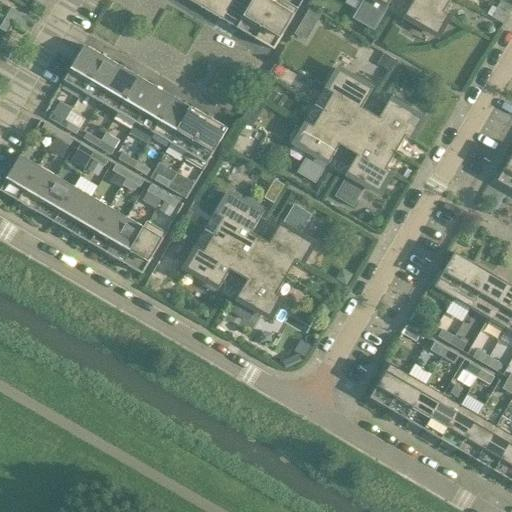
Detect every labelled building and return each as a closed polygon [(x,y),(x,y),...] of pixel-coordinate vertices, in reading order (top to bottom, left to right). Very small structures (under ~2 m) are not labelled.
[(49,0),(30,0),(45,8),(49,0)] [(187,0),(202,8),(206,0),(187,0)] [(206,0),(202,8),(220,19),(230,0),(206,0)] [(230,0),(220,19),(237,29),(254,0),(230,0)] [(254,0),(237,29),(255,39),(275,4),(274,4),(268,0),(254,0)] [(275,4),(255,39),(274,50),(297,9),(281,0),(276,0),(274,4),(275,4)] [(365,0),(381,10),(383,5),(386,7),(390,0),(365,0)] [(449,16),(443,13),(420,0),(413,0),(403,17),(406,19),(404,23),(420,32),(422,28),(437,37),(449,16)] [(420,0),(443,13),(450,0),(420,0)] [(495,9),(491,17),(490,18),(502,25),(511,8),(500,1),(495,9)] [(300,20),(312,27),(320,14),(308,7),(300,20)] [(12,24),(29,34),(36,23),(11,8),(4,19),(12,24)] [(12,24),(4,19),(0,26),(0,29),(7,33),(12,24)] [(63,81),(82,92),(103,57),(84,46),(63,81)] [(377,65),(388,72),(395,61),(384,55),(377,65)] [(120,67),(103,57),(82,92),(100,103),(120,67)] [(100,103),(117,113),(138,78),(120,67),(100,103)] [(360,110),(361,108),(372,90),(369,88),(372,84),(356,75),(353,79),(338,70),(326,91),(332,94),(360,110)] [(155,88),(138,78),(117,113),(135,123),(155,88)] [(135,123),(152,133),(173,98),(155,88),(135,123)] [(281,96),(273,91),(268,99),(277,104),(281,96)] [(322,111),(359,132),(370,114),(361,108),(360,110),(332,94),(322,111)] [(405,136),(405,137),(411,140),(423,120),(408,111),(410,107),(394,97),(392,102),(389,100),(378,119),(378,120),(405,136)] [(191,109),(173,98),(152,133),(170,144),(191,109)] [(191,109),(170,144),(186,153),(188,154),(208,119),(191,109)] [(348,150),(359,132),(322,111),(313,127),(312,128),(340,144),(339,145),(348,150)] [(48,119),(62,127),(65,121),(51,113),(48,119)] [(370,114),(359,132),(395,153),(405,137),(405,136),(378,120),(378,119),(370,114)] [(227,130),(208,119),(188,154),(186,153),(183,159),(203,171),(227,130)] [(79,129),(65,121),(62,127),(76,135),(79,129)] [(59,132),(45,124),(41,130),(55,138),(59,132)] [(312,128),(313,127),(307,124),(295,144),(310,153),(307,157),(323,167),(326,162),(328,164),(339,145),(340,144),(312,128)] [(73,140),(59,132),(55,138),(69,146),(73,140)] [(348,150),(357,155),(357,154),(385,170),(395,153),(359,132),(348,150)] [(82,140),(97,148),(100,141),(86,133),(82,140)] [(114,149),(100,141),(97,148),(110,156),(114,149)] [(76,151),(90,159),(94,153),(80,145),(76,151)] [(108,161),(94,153),(90,159),(104,167),(108,161)] [(118,160),(132,168),(136,162),(121,154),(118,160)] [(391,173),(385,170),(357,154),(357,155),(346,174),(348,176),(346,180),(362,189),(364,185),(379,194),(391,173)] [(511,154),(496,181),(511,190),(511,154)] [(0,189),(0,191),(18,202),(38,167),(20,156),(0,189)] [(150,170),(136,162),(132,168),(146,177),(150,170)] [(111,171),(125,180),(129,173),(115,165),(111,171)] [(38,167),(18,202),(35,212),(56,177),(38,167)] [(143,181),(129,173),(125,180),(122,185),(132,191),(138,187),(139,187),(143,181)] [(167,189),(171,183),(156,174),(153,181),(167,189)] [(56,177),(35,212),(53,223),(73,188),(56,177)] [(274,180),(263,199),(273,205),(284,186),(274,180)] [(171,183),(167,189),(181,197),(185,191),(171,183)] [(147,192),(160,200),(164,194),(150,186),(147,192)] [(73,188),(53,223),(70,233),(91,198),(73,188)] [(178,202),(164,194),(160,200),(174,208),(178,202)] [(250,235),(251,233),(262,215),(259,213),(262,209),(246,199),(243,204),(228,195),(216,215),(222,219),(223,218),(250,235)] [(91,198),(70,233),(88,243),(109,208),(91,198)] [(169,218),(174,208),(163,202),(158,211),(169,218)] [(109,208),(88,243),(106,254),(126,219),(109,208)] [(199,217),(188,211),(184,218),(195,224),(199,217)] [(212,236),(249,257),(260,238),(251,233),(250,235),(223,218),(222,219),(212,236)] [(144,229),(143,228),(126,219),(106,254),(123,264),(144,229)] [(146,222),(143,228),(144,229),(123,264),(142,275),(166,234),(146,222)] [(295,261),(301,265),(313,244),(298,236),(301,231),(285,222),(282,226),(279,225),(268,244),(268,245),(295,261)] [(238,275),(249,257),(212,236),(203,252),(202,253),(230,269),(229,270),(238,275)] [(260,238),(249,257),(285,278),(295,261),(268,245),(268,244),(260,238)] [(202,253),(203,252),(197,249),(185,269),(200,278),(197,282),(213,292),(216,287),(218,289),(229,270),(230,269),(202,253)] [(162,264),(172,270),(179,258),(169,253),(162,264)] [(472,264),(454,253),(443,272),(438,269),(429,285),(452,299),(472,264)] [(238,275),(247,280),(248,279),(275,295),(285,278),(249,257),(238,275)] [(490,275),(472,264),(452,299),(470,309),(490,275)] [(346,272),(339,274),(336,280),(346,285),(351,276),(346,272)] [(490,275),(470,309),(487,319),(508,285),(490,275)] [(281,298),(275,295),(248,279),(247,280),(236,299),(238,301),(232,312),(248,321),(254,310),(269,319),(281,298)] [(511,317),(511,287),(508,285),(487,319),(505,330),(511,317)] [(413,313),(408,321),(422,329),(427,321),(413,313)] [(419,334),(405,326),(401,334),(414,342),(419,334)] [(449,345),(454,336),(442,329),(437,337),(449,345)] [(466,344),(454,336),(449,345),(461,352),(466,344)] [(304,357),(309,347),(300,342),(294,352),(304,357)] [(441,358),(446,349),(434,342),(429,350),(441,358)] [(458,357),(446,349),(441,358),(454,365),(458,357)] [(484,365),(489,357),(477,350),(472,358),(484,365)] [(298,356),(283,363),(286,370),(301,362),(298,356)] [(501,364),(489,357),(484,365),(496,373),(501,364)] [(387,409),(408,375),(385,361),(375,377),(380,380),(369,399),(387,409)] [(476,378),(481,370),(469,363),(464,371),(476,378)] [(494,377),(481,370),(476,378),(489,385),(494,377)] [(405,420),(425,385),(408,375),(387,409),(405,420)] [(511,395),(511,385),(506,381),(501,389),(511,395)] [(422,430),(443,396),(425,385),(405,420),(422,430)] [(440,440),(460,406),(443,396),(422,430),(440,440)] [(458,451),(478,416),(460,406),(440,440),(458,451)] [(475,461),(496,427),(478,416),(458,451),(475,461)] [(493,472),(511,439),(511,436),(496,427),(475,461),(493,472)] [(511,482),(511,480),(511,439),(493,472),(511,482)]
